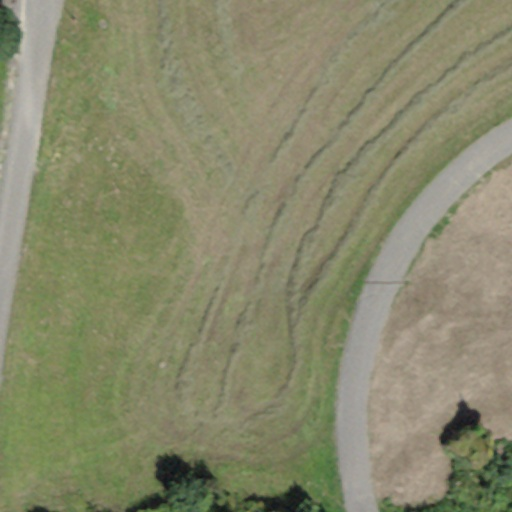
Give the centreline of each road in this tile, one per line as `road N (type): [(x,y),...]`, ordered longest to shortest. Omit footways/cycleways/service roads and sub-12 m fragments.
road 1 (track): [(511,138),(434,189),(372,295),(345,430),(363,511)]
road 2 (track): [(0,330),(46,0)]
